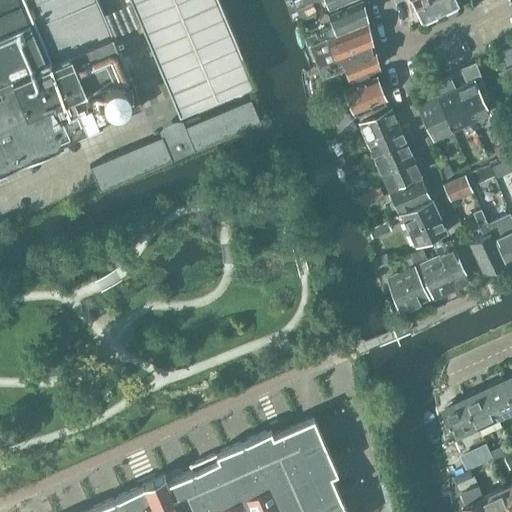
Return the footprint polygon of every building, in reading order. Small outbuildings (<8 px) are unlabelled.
[(0,0),(0,168),(135,110),(140,99),(97,0),(0,0)] [(131,0),(179,112),(253,81),(218,0),(131,0)] [(321,40),(368,21),(367,21),(362,0),(359,0),(327,13),(332,25),(317,31),(321,40)] [(456,0),(411,0),(422,22),(458,4),(456,0)] [(309,45),(318,67),(373,45),(368,21),(321,40),(319,41),(309,45)] [(306,37),(309,45),(319,41),(316,33),(306,37)] [(511,70),(511,72),(511,44),(498,51),(505,68),(510,65),(511,69),(511,70)] [(373,45),(318,67),(319,68),(311,71),(315,80),(345,68),(349,78),(379,66),(373,45)] [(466,82),(455,87),(470,120),(490,111),(469,68),(462,72),(466,82)] [(385,92),(383,86),(379,85),(375,75),(343,88),(353,111),(385,98),(384,95),(385,92)] [(438,79),(430,82),(452,129),(470,120),(455,87),(444,93),(438,79)] [(452,129),(430,82),(422,86),(429,100),(417,105),(432,138),(452,129)] [(164,125),(159,130),(162,135),(89,166),(100,190),(261,121),(250,97),(184,126),(182,120),(175,120),(169,121),(164,125)] [(358,121),(366,138),(398,123),(390,106),(358,121)] [(337,133),(339,142),(356,127),(353,120),(337,133)] [(366,138),(373,154),(405,140),(398,123),(366,138)] [(373,154),(381,171),(413,156),(405,140),(373,154)] [(492,163),(496,171),(498,176),(508,171),(511,179),(511,158),(510,155),(492,163)] [(413,156),(381,171),(388,188),(420,173),(413,156)] [(443,183),(450,199),(473,189),(465,174),(443,183)] [(361,203),(360,204),(363,211),(393,198),(398,210),(429,195),(421,177),(381,195),(361,203)] [(377,187),(357,195),(361,203),(381,195),(377,187)] [(400,213),(408,229),(439,215),(431,198),(400,213)] [(472,211),(483,234),(491,231),(488,225),(480,207),(472,211)] [(439,215),(408,229),(415,246),(447,231),(439,215)] [(368,227),(372,236),(391,228),(387,218),(368,227)] [(511,228),(503,232),(498,220),(488,225),(491,231),(505,262),(511,258),(511,228)] [(491,231),(483,234),(469,241),(483,272),(505,262),(491,231)] [(445,250),(436,254),(450,287),(469,278),(450,238),(441,242),(445,250)] [(412,252),(414,258),(432,295),(450,287),(436,254),(427,258),(421,247),(412,252)] [(406,262),(414,258),(412,252),(411,251),(403,255),(406,262)] [(414,264),(400,270),(413,303),(429,296),(414,264)] [(413,303),(400,270),(386,276),(398,310),(413,303)] [(494,384),(485,388),(499,416),(511,410),(511,392),(506,379),(504,379),(503,378),(493,382),(494,384)] [(467,396),(465,397),(478,426),(499,416),(485,388),(477,392),(476,390),(466,394),(467,396)] [(478,426),(465,397),(457,401),(456,399),(447,403),(448,405),(445,406),(458,435),(478,426)] [(139,484),(75,511),(343,511),(327,473),(333,470),(310,416),(269,434),(267,428),(187,463),(189,469),(142,491),(139,484)] [(501,445),(489,450),(493,458),(505,454),(501,445)] [(493,458),(489,450),(469,458),(473,467),(493,458)] [(455,474),(461,480),(475,475),(472,467),(455,474)] [(476,477),(479,484),(491,511),(511,511),(511,504),(504,487),(492,492),(484,474),(476,477)] [(491,511),(479,484),(460,493),(465,504),(463,505),(466,511),(491,511)]
